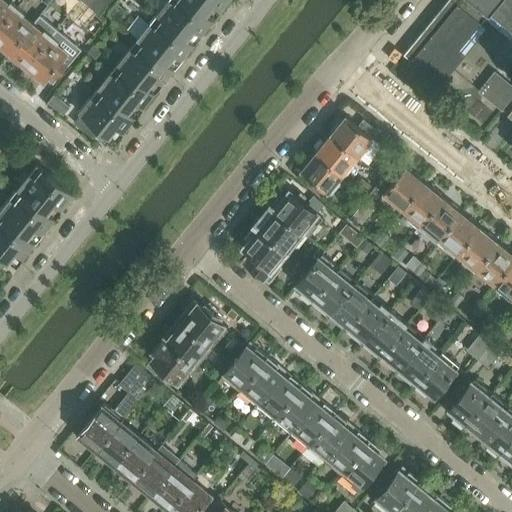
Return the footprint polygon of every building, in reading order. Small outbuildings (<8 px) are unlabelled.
[(3,0),(0,0),(0,28),(18,7),(11,1),(9,4),(3,0)] [(96,0),(90,7),(100,15),(112,0),(96,0)] [(215,19),(190,0),(168,0),(157,14),(195,44),(215,19)] [(190,0),(215,19),(230,0),(190,0)] [(511,0),(448,0),(404,54),(411,60),(409,63),(439,88),(465,55),(459,50),(489,13),(511,31),(511,0)] [(117,4),(109,14),(115,18),(122,9),(117,4)] [(18,7),(0,28),(0,47),(8,54),(33,24),(22,15),(25,12),(18,7)] [(195,44),(157,14),(138,37),(176,68),(195,44)] [(33,24),(8,54),(18,63),(22,61),(27,66),(52,35),(45,29),(43,32),(33,24)] [(52,35),(27,66),(32,70),(31,73),(40,81),(44,80),(49,74),(57,80),(70,64),(62,58),(67,52),(56,43),(59,40),(52,35)] [(176,68),(138,37),(119,61),(156,91),(176,68)] [(95,44),(88,53),(97,60),(104,51),(95,44)] [(156,91),(119,61),(99,86),(136,116),(156,91)] [(511,98),(511,84),(495,71),(479,91),(502,110),(511,98)] [(136,116),(99,86),(79,111),(82,114),(75,123),(94,139),(101,130),(116,141),(136,116)] [(55,95),(49,103),(65,115),(71,107),(55,95)] [(333,132),(331,134),(358,156),(373,138),(346,116),(340,124),(338,123),(332,131),(333,132)] [(318,150),(317,152),(343,174),(358,156),(331,134),(325,142),(324,141),(317,149),(318,150)] [(328,192),(343,174),(317,152),(310,160),(309,159),(302,167),(304,168),(302,170),(328,192)] [(38,163),(18,187),(55,217),(75,193),(38,163)] [(389,171),(380,164),(375,170),(384,177),(389,171)] [(384,193),(403,208),(425,182),(423,180),(424,179),(416,172),(415,174),(406,167),(384,193)] [(371,187),(362,179),(357,185),(366,193),(371,187)] [(433,189),(425,182),(403,208),(422,224),(443,197),(441,195),(442,194),(434,188),(433,189)] [(55,217),(18,187),(0,210),(0,213),(35,242),(55,217)] [(281,193),(270,207),(302,233),(312,220),(317,224),(323,217),(290,190),(285,196),(281,193)] [(451,204),(443,197),(422,224),(440,239),(462,212),(460,210),(461,209),(452,203),(451,204)] [(350,219),(359,227),(375,207),(366,199),(350,219)] [(352,211),(342,203),(337,209),(347,217),(352,211)] [(270,207),(255,226),(286,252),(302,233),(270,207)] [(470,219),(462,212),(440,239),(458,253),(480,227),(478,225),(479,224),(471,218),(470,219)] [(35,242),(0,213),(0,269),(1,270),(9,261),(15,267),(35,242)] [(365,238),(347,223),(342,229),(360,244),(365,238)] [(278,262),(286,252),(255,226),(246,237),(249,240),(244,246),(277,273),(283,266),(278,262)] [(488,234),(480,227),(458,253),(477,269),(499,242),(496,240),(497,239),(489,233),(488,234)] [(384,232),(376,241),(383,246),(390,237),(384,232)] [(380,251),(365,238),(360,244),(375,256),(380,251)] [(507,249),(499,242),(477,269),(496,284),(511,263),(511,251),(508,248),(507,249)] [(403,247),(395,256),(401,261),(409,252),(403,247)] [(391,260),(382,252),(376,258),(386,266),(391,260)] [(301,292),(312,302),(340,268),(323,253),(298,284),(304,289),(301,292)] [(421,262),(413,271),(420,276),(427,267),(421,262)] [(511,263),(496,284),(511,297),(511,300),(511,301),(511,300),(511,263)] [(400,278),(406,271),(399,265),(394,272),(400,278)] [(340,268),(312,302),(323,311),(326,307),(332,312),(357,282),(340,268)] [(439,277),(432,286),(438,291),(446,282),(439,277)] [(357,282),(332,312),(338,316),(335,320),(347,330),(375,296),(357,282)] [(420,309),(433,293),(428,289),(415,305),(420,309)] [(458,292),(450,301),(456,306),(464,297),(458,292)] [(375,296),(347,330),(357,339),(360,335),(366,339),(391,309),(375,296)] [(194,299),(179,318),(214,346),(229,327),(219,319),(221,317),(209,308),(206,305),(204,307),(194,299)] [(439,321),(450,307),(443,302),(432,315),(439,321)] [(457,313),(451,308),(445,315),(451,320),(457,313)] [(391,309),(366,339),(372,344),(369,348),(381,358),(408,323),(391,309)] [(173,334),(168,339),(199,364),(214,346),(179,318),(169,331),(173,334)] [(408,323),(381,358),(391,367),(395,363),(401,368),(426,338),(408,323)] [(468,350),(479,359),(493,342),(482,333),(468,350)] [(183,384),(199,364),(168,339),(168,340),(164,337),(153,350),(157,353),(152,359),(183,384)] [(426,338),(401,368),(406,372),(403,376),(415,386),(443,352),(426,338)] [(493,342),(479,359),(489,366),(502,350),(493,342)] [(254,350),(248,346),(223,376),(240,390),(268,356),(256,347),(254,350)] [(443,352),(415,386),(426,394),(429,391),(435,396),(460,365),(443,352)] [(279,365),(268,356),(240,390),(257,404),(282,374),(276,369),(279,365)] [(124,417),(155,379),(137,364),(120,384),(129,391),(114,410),(105,403),(80,434),(82,436),(83,441),(82,441),(95,452),(124,417)] [(288,379),(282,374),(257,404),(275,419),(303,385),(291,375),(288,379)] [(453,417),(465,427),(493,393),(475,378),(450,408),(456,413),(453,417)] [(314,393),(303,385),(275,419),(291,431),(316,401),(310,397),(314,393)] [(493,393),(465,427),(476,436),(479,432),(485,437),(510,407),(493,393)] [(207,395),(197,408),(204,413),(214,401),(207,395)] [(322,406),(316,401),(291,431),(309,446),(337,412),(325,402),(322,406)] [(511,408),(510,407),(485,437),(491,441),(487,445),(499,454),(511,438),(511,408)] [(320,467),(326,460),(351,430),(345,425),(348,421),(337,412),(309,446),(319,454),(313,461),(320,467)] [(219,416),(214,422),(223,429),(228,424),(219,416)] [(124,417),(95,452),(108,462),(110,459),(115,463),(139,435),(136,433),(140,429),(124,417)] [(237,440),(240,442),(248,449),(258,437),(247,428),(237,440)] [(356,434),(351,430),(326,460),(343,474),(371,440),(359,430),(356,434)] [(139,435),(115,463),(122,469),(119,472),(132,482),(158,450),(139,435)] [(511,438),(499,454),(510,463),(511,461),(511,438)] [(371,440),(343,474),(360,488),(385,457),(379,453),(382,449),(371,440)] [(265,463),(276,450),(267,444),(257,456),(265,463)] [(158,450),(132,482),(143,491),(146,488),(152,493),(175,465),(158,450)] [(228,469),(238,477),(253,458),(243,451),(228,469)] [(253,458),(238,477),(247,485),(263,467),(253,458)] [(280,459),(272,469),(283,478),(291,468),(280,459)] [(175,465),(152,493),(158,498),(155,501),(167,510),(193,479),(175,465)] [(301,476),(291,468),(283,478),(293,486),(301,476)] [(375,500),(389,511),(394,511),(421,480),(409,471),(406,475),(400,470),(375,500)] [(209,511),(219,500),(193,479),(167,510),(168,511),(209,511)] [(432,490),(421,480),(394,511),(423,511),(435,498),(429,494),(432,490)] [(440,503),(435,498),(423,511),(452,511),(455,508),(443,499),(440,503)] [(232,511),(219,500),(209,511),(232,511)] [(345,502),(336,511),(352,511),(355,510),(345,502)]
